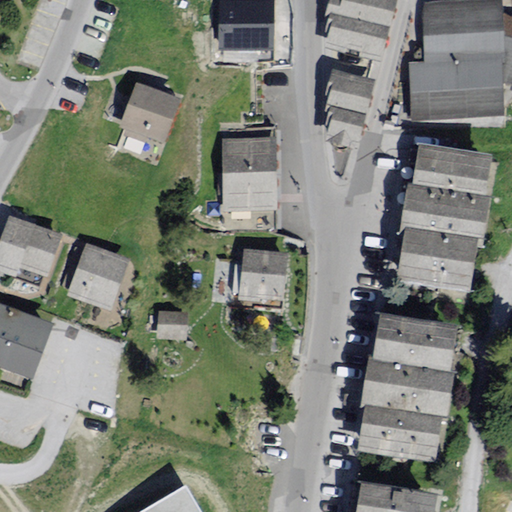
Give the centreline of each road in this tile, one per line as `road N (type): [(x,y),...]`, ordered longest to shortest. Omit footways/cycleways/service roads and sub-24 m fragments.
road 1 (residential): [(335,263),(409,0)]
road 2 (residential): [(335,263),(301,0)]
road 3 (residential): [(301,511),(335,263)]
road 4 (residential): [(79,0),(0,174)]
